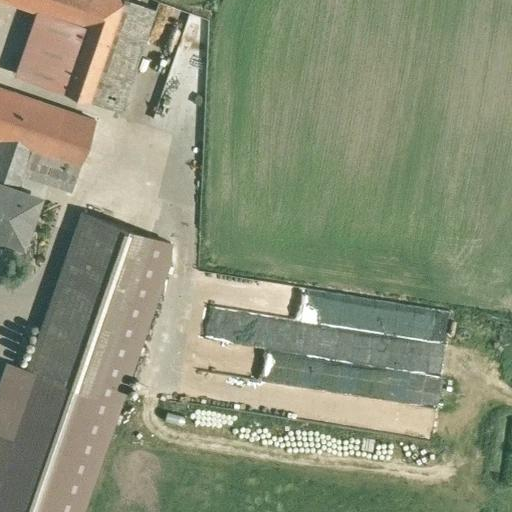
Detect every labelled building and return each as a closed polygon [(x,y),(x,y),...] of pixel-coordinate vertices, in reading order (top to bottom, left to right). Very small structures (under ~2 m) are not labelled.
[(90,0),(0,0),(37,13),(81,27),(90,0)] [(90,0),(81,27),(59,91),(93,103),(128,0),(90,0)] [(81,27),(37,13),(16,76),(59,91),(81,27)] [(96,120),(0,87),(0,139),(28,149),(34,151),(26,174),(71,190),(96,120)] [(28,149),(0,139),(0,236),(23,244),(39,197),(14,189),(28,149)] [(150,235),(82,212),(27,371),(95,395),(150,235)] [(400,336),(405,304),(337,294),(332,325),(400,336)] [(410,323),(408,336),(444,342),(449,312),(414,306),(411,323),(410,323)] [(442,368),(444,341),(405,339),(403,366),(442,368)] [(393,402),(388,432),(432,438),(442,375),(324,358),(319,391),(393,402)]
